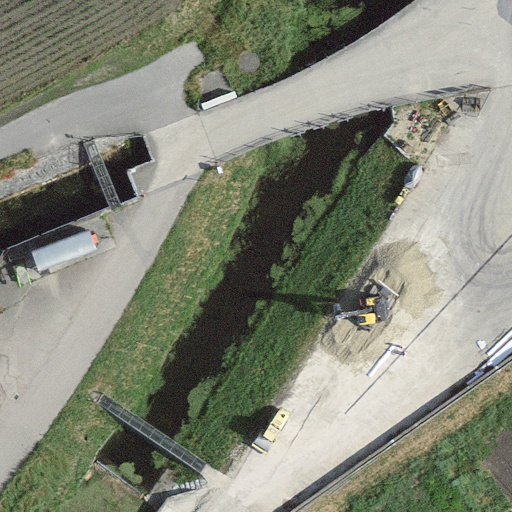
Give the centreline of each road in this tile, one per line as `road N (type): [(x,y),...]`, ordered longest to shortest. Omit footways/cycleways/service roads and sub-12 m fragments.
road 1 (track): [(0,143),(91,107),(120,104),(143,107),(186,148),(65,375),(0,466)]
road 2 (unclassified): [(506,0),(420,53),(186,148)]
road 3 (track): [(65,375),(207,470)]
